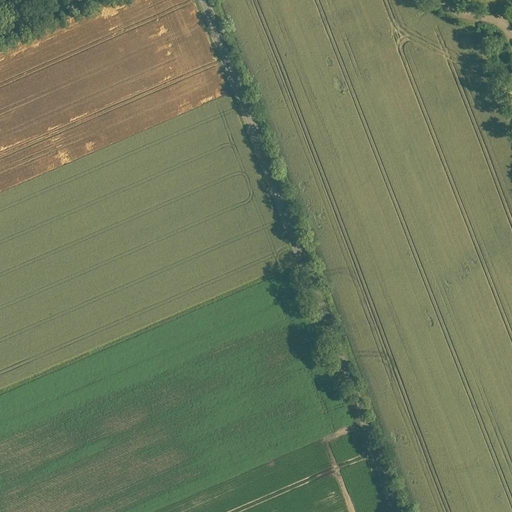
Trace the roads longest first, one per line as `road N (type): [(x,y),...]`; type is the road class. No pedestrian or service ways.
road 1 (track): [(195,0),(393,511)]
road 2 (unknown): [(450,0),(511,136)]
